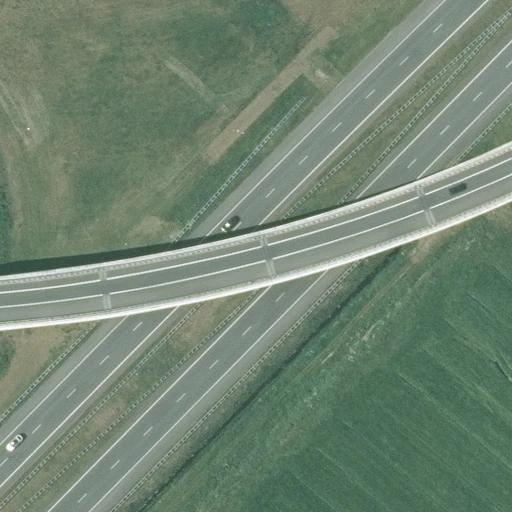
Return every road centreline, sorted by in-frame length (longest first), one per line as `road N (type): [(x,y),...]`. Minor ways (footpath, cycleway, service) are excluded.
road 1 (motorway): [(468,0),(0,469)]
road 2 (motorway): [(70,511),(511,63)]
road 3 (motorway): [(0,305),(100,295),(275,258),(511,172)]
